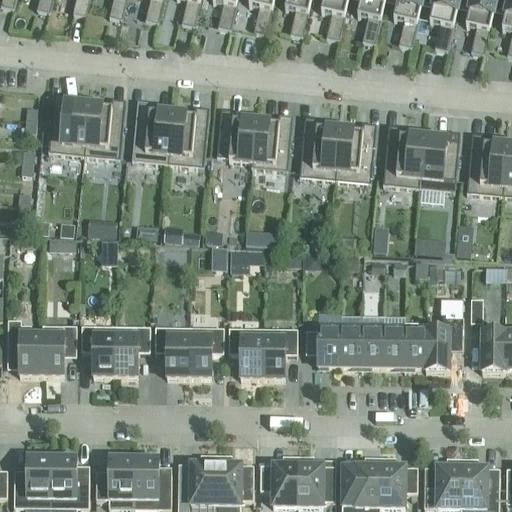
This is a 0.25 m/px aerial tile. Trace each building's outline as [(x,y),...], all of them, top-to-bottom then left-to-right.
[(13,16),(16,0),(3,0),(0,13),(13,16)] [(40,0),(37,16),(49,19),(53,0),(40,0)] [(77,0),(73,20),(86,23),(90,0),(77,0)] [(114,0),(109,23),(122,26),(127,0),(114,0)] [(145,27),(158,30),(164,0),(140,0),(140,1),(151,3),(145,27)] [(181,30),(194,33),(201,0),(177,0),(176,4),(187,7),(181,30)] [(238,0),(214,0),(212,8),(223,10),(217,34),(230,37),(238,0)] [(254,37),(266,40),(275,0),(251,0),(249,11),(259,14),(254,37)] [(290,41),(303,44),(312,0),(288,0),(285,15),(295,18),(290,41)] [(326,44),(339,47),(349,0),(324,0),(325,0),(321,18),(331,21),(326,44)] [(362,48),(375,51),(386,0),(353,0),(354,2),(361,4),(357,22),(368,24),(362,48)] [(391,0),(390,5),(398,7),(393,25),(404,28),(398,51),(411,54),(423,0),(391,0)] [(428,0),(426,9),(434,10),(429,29),(440,31),(435,55),(447,58),(460,0),(428,0)] [(466,32),(476,35),(471,58),(483,61),(497,0),(464,0),(462,12),(470,14),(466,32)] [(502,36),(511,38),(511,39),(507,62),(511,62),(511,0),(501,0),(498,16),(506,17),(502,36)] [(48,159),(84,163),(89,113),(67,111),(68,101),(54,100),(48,159)] [(111,115),(89,113),(84,163),(120,166),(126,107),(112,105),(111,115)] [(132,167),(168,171),(172,121),(150,119),(151,109),(138,108),(132,167)] [(37,115),(27,114),(26,126),(36,127),(37,115)] [(194,123),(172,121),(168,171),(203,174),(209,115),(195,114),(194,123)] [(229,167),(251,169),(252,169),(256,129),(234,127),(235,117),(221,116),(217,163),(229,165),(229,167)] [(293,123),(279,122),(278,131),(256,129),(252,169),(251,169),(251,174),(287,177),(293,123)] [(299,183),(335,187),(340,137),(318,135),(318,125),(305,124),(299,183)] [(25,138),(35,139),(36,127),(26,126),(25,138)] [(362,139),(340,137),(335,187),(371,190),(376,131),(363,130),(362,139)] [(419,195),(420,186),(419,185),(423,145),(401,143),(402,133),(388,132),(383,191),(419,195)] [(460,139),(446,138),(445,147),(423,145),(419,185),(420,186),(419,195),(454,198),(460,139)] [(472,140),(466,200),(502,203),(507,153),(485,151),(486,142),(472,140)] [(511,153),(507,153),(502,203),(511,203),(511,153)] [(34,158),(23,157),(22,169),(32,170),(34,158)] [(31,182),(32,170),(22,169),(21,181),(31,182)] [(30,201),(20,200),(18,212),(29,213),(30,201)] [(29,213),(18,212),(17,224),(27,225),(29,213)] [(36,227),(35,239),(47,240),(49,228),(36,227)] [(62,229),(61,242),(73,243),(74,231),(62,229)] [(106,230),(105,243),(116,244),(117,231),(106,230)] [(157,234),(136,232),(135,245),(156,247),(157,234)] [(206,236),(205,249),(216,250),(217,237),(206,236)] [(183,237),(182,249),(199,251),(200,239),(183,237)] [(246,239),(245,252),(261,253),(262,240),(246,239)] [(334,242),(332,254),(344,255),(345,243),(334,242)] [(66,246),(66,257),(74,257),(75,246),(66,246)] [(415,247),(414,260),(426,261),(427,248),(415,247)] [(374,250),(374,259),(387,260),(387,251),(374,250)] [(457,252),(456,262),(471,264),(472,254),(457,252)] [(230,278),(249,279),(250,257),(230,257),(230,278)] [(286,261),(286,272),(301,272),(301,261),(286,261)] [(308,262),(307,274),(314,274),(320,269),(320,262),(308,262)] [(344,264),(344,276),(358,276),(358,264),(344,264)] [(372,267),(372,276),(384,276),(384,268),(372,267)] [(394,269),(394,281),(406,281),(406,269),(394,269)] [(427,284),(428,270),(416,269),(415,283),(427,284)] [(429,271),(429,289),(438,289),(438,286),(443,286),(443,271),(429,271)] [(483,307),(471,306),(470,330),(482,330),(483,307)] [(19,382),(42,382),(42,342),(31,342),(31,332),(21,332),(21,327),(8,327),(8,358),(20,358),(19,382)] [(405,374),(405,340),(405,329),(404,334),(384,334),(383,374),(404,374),(405,374)] [(405,329),(405,340),(405,374),(404,374),(404,378),(405,378),(405,374),(425,374),(426,374),(426,330),(405,329)] [(426,330),(426,374),(425,374),(425,378),(449,378),(449,330),(426,330)] [(42,342),(42,382),(64,383),(64,358),(76,358),(77,333),(43,332),(43,342),(42,342)] [(93,383),(115,383),(116,343),(105,343),(105,333),(82,333),(81,359),(93,359),(93,383)] [(317,373),(340,373),(340,333),(318,333),(318,338),(306,337),(306,361),(318,362),(317,373)] [(361,377),(362,333),(340,333),(340,373),(361,373),(361,377)] [(362,333),(361,377),(362,377),(362,373),(383,374),(384,334),(362,333)] [(116,343),(115,383),(138,384),(138,359),(150,360),(150,334),(137,334),(137,343),(116,343)] [(166,384),(189,384),(190,334),(155,334),(155,360),(167,360),(166,384)] [(224,335),(190,334),(189,384),(211,385),(212,360),(224,360),(224,335)] [(240,385),(263,385),(263,336),(229,335),(228,361),(240,361),(240,385)] [(482,335),(482,379),(505,379),(505,376),(504,376),(505,336),(482,335)] [(297,336),(263,336),(263,385),(285,386),(285,361),(297,361),(297,336)] [(13,511),(51,511),(52,465),(47,465),(48,460),(33,460),(33,465),(27,464),(27,478),(14,477),(13,511)] [(56,465),(52,465),(51,511),(89,511),(89,478),(76,478),(77,465),(71,465),(71,460),(56,460),(56,465)] [(108,511),(133,511),(134,466),(130,466),(130,461),(115,461),(115,465),(109,465),(109,479),(96,478),(96,506),(109,506),(108,511)] [(134,466),(133,511),(171,511),(171,479),(159,479),(159,466),(153,466),(153,461),(138,461),(138,466),(134,466)] [(178,511),(215,511),(216,462),(200,462),(200,471),(178,471),(178,511)] [(232,462),(216,462),(215,511),(240,511),(240,507),(253,507),(254,472),(232,472),(232,462)] [(272,511),(297,511),(298,463),(282,463),(282,472),(260,472),(260,497),(273,498),(272,511)] [(298,463),(297,511),(322,511),(322,508),(335,508),(336,473),(314,473),(314,463),(298,463)] [(379,511),(380,464),(364,464),(364,474),(342,473),(341,511),(379,511)] [(380,464),(379,511),(404,511),(404,499),(417,500),(418,475),(396,474),(396,465),(380,464)] [(461,511),(462,466),(446,465),(446,475),(424,475),(423,511),(461,511)] [(462,466),(461,511),(499,511),(500,476),(478,475),(478,466),(462,466)]
